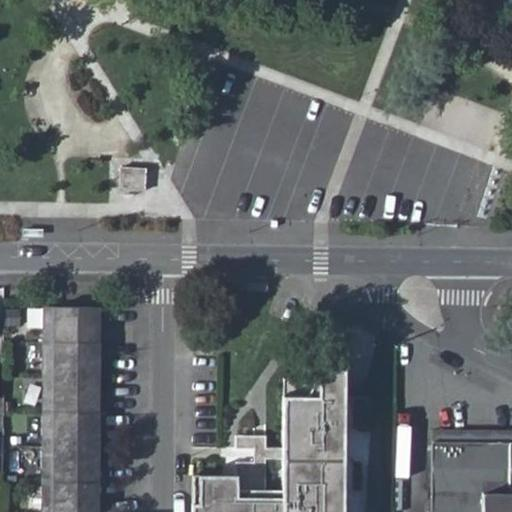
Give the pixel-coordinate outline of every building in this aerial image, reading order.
[(142,166),(120,166),(119,172),(118,188),(143,188),(143,171),(142,166)] [(45,227),(25,227),(25,235),(45,235),(45,227)] [(269,289),(269,281),(249,280),(249,288),(269,289)] [(86,310),(39,308),(38,341),(92,342),(92,327),(86,326),(86,310)] [(38,341),(37,378),(85,380),(86,361),(91,362),(92,342),(38,341)] [(337,511),(337,369),(316,383),(316,402),(304,402),(282,402),(282,448),(291,449),(290,465),(282,466),(282,468),(281,494),(264,494),(247,495),(247,485),(253,484),(253,468),(233,468),(233,481),(191,482),(191,511),(337,511)] [(37,378),(36,414),(90,417),(90,397),(85,397),(85,380),(37,378)] [(316,383),(304,402),(316,402),(316,383)] [(36,414),(36,449),(83,451),(83,433),(90,434),(90,417),(36,414)] [(511,442),(511,428),(498,429),(430,428),(430,441),(511,442)] [(511,511),(511,442),(430,441),(430,511),(511,511)] [(233,455),(253,455),(253,468),(253,484),(247,485),(247,495),(264,494),(264,468),(282,468),(282,466),(290,465),(291,449),(282,448),(282,455),(264,455),(264,442),(233,442),(233,455)] [(83,451),(36,449),(35,484),(88,486),(88,470),(83,469),(83,451)] [(35,484),(34,511),(80,511),(81,505),(87,504),(88,486),(35,484)]
